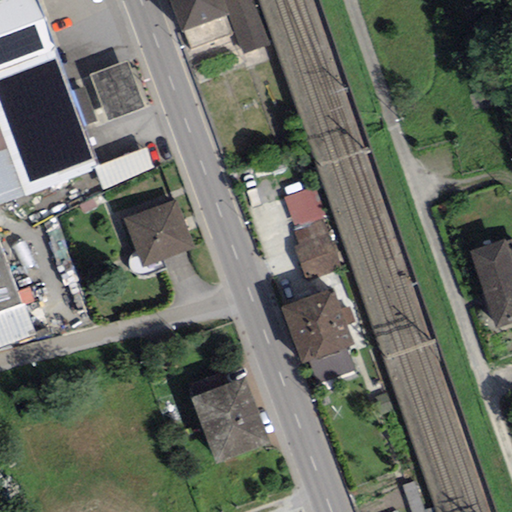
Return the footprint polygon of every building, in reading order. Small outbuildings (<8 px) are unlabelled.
[(31,0),(20,0),(0,7),(0,200),(93,166),(31,0)] [(170,0),(181,30),(220,17),(214,0),(170,0)] [(247,0),(221,0),(240,53),(264,44),(247,0)] [(91,80),(107,123),(141,110),(126,67),(91,80)] [(321,188),(290,195),(297,228),(329,221),(321,188)] [(125,221),(140,267),(189,250),(174,204),(125,221)] [(472,256),(494,328),(511,322),(511,266),(506,245),(472,256)] [(307,277),(343,275),(341,253),(306,255),(307,277)] [(0,339),(25,331),(0,261),(0,339)] [(312,362),(348,350),(329,295),(293,307),(312,362)] [(240,384),(191,402),(215,465),(264,446),(240,384)]
